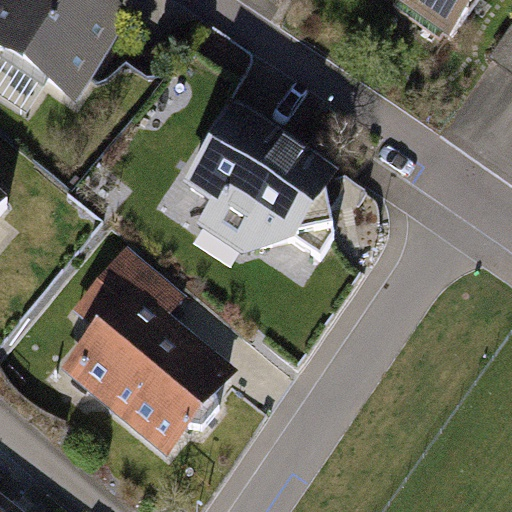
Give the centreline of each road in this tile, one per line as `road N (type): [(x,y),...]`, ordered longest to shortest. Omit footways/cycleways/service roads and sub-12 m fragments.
road 1 (residential): [(477,195),(259,511)]
road 2 (residential): [(477,195),(422,144),(264,34)]
road 3 (residential): [(109,511),(0,423)]
